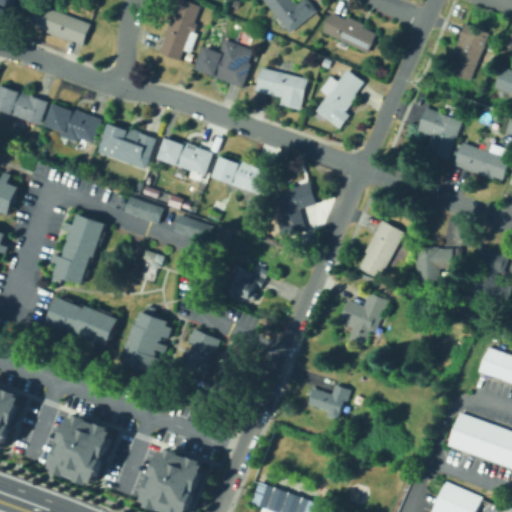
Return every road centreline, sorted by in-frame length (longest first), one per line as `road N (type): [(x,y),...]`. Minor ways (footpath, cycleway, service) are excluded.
road 1 (residential): [(435,0),(216,511)]
road 2 (residential): [(360,167),(2,43)]
road 3 (residential): [(0,358),(244,450)]
road 4 (residential): [(511,222),(360,167)]
